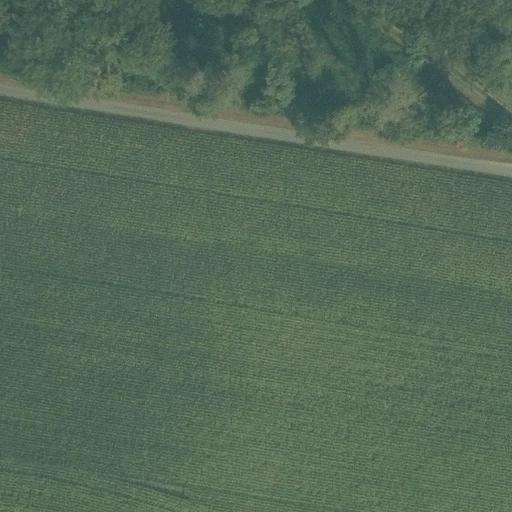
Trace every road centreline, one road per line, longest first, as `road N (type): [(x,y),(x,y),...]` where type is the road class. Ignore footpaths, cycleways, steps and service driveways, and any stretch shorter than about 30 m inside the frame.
road 1 (unclassified): [(511,174),(0,91)]
road 2 (track): [(355,0),(511,130)]
